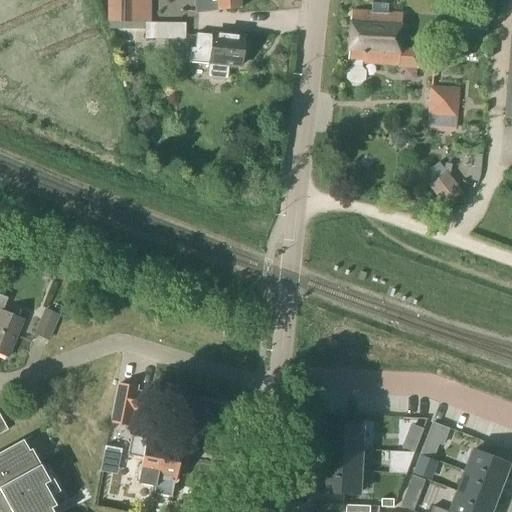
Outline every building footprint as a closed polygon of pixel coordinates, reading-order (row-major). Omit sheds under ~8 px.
[(138,0),(106,0),(106,23),(138,23),(138,0)] [(192,0),(194,14),(217,11),(241,9),(239,0),(192,0)] [(351,12),(350,25),(370,26),(370,37),(385,38),(385,42),(389,42),(389,38),(400,38),(401,15),(386,14),(387,5),(371,3),(370,13),(351,12)] [(485,43),(486,24),(445,22),(445,34),(471,35),(471,42),(485,43)] [(144,23),(144,24),(144,40),(184,40),(184,24),(150,24),(150,23),(144,23)] [(346,71),(346,79),(351,84),(359,85),(364,81),(365,72),(361,68),(361,63),(398,66),(418,67),(418,50),(399,49),(400,38),(389,38),(389,42),(385,42),(385,38),(370,37),(370,26),(350,25),(348,63),(351,63),(351,67),(346,71)] [(213,36),(195,34),(194,49),(189,49),(188,63),(207,64),(206,78),(226,80),(228,65),(241,67),(242,53),(245,52),(246,44),(244,43),(244,38),(213,35),(213,36)] [(459,117),(461,85),(429,83),(427,116),(459,117)] [(448,210),(455,204),(453,201),(462,194),(445,172),(429,185),(427,186),(444,208),(446,207),(448,210)] [(62,282),(67,268),(58,265),(53,279),(62,282)] [(362,282),(365,275),(359,273),(357,280),(362,282)] [(0,294),(0,354),(8,357),(23,320),(2,311),(7,298),(0,294)] [(48,342),(58,316),(43,310),(33,336),(48,342)] [(63,369),(50,374),(54,384),(40,390),(45,404),(37,407),(45,428),(92,410),(77,370),(65,375),(63,369)] [(135,389),(118,387),(111,427),(128,429),(128,426),(144,428),(149,398),(134,395),(135,389)] [(416,423),(412,434),(419,437),(424,426),(416,423)] [(432,423),(429,431),(440,435),(443,428),(432,423)] [(322,426),(321,449),(360,451),(361,428),(322,426)] [(184,466),(179,463),(182,447),(131,438),(127,458),(141,460),(137,485),(154,488),(152,496),(170,499),(174,482),(176,482),(176,479),(182,477),(184,466)] [(0,511),(52,511),(50,509),(55,506),(43,485),(49,482),(31,450),(28,452),(22,441),(0,453),(0,511)] [(321,449),(320,471),(359,473),(360,451),(321,449)] [(471,451),(463,473),(499,487),(508,466),(471,451)] [(402,461),(397,472),(405,475),(409,464),(402,461)] [(416,464),(411,475),(419,478),(423,467),(416,464)] [(320,471),(319,493),(357,495),(359,473),(320,471)] [(463,473),(455,493),(492,507),(499,487),(463,473)] [(455,493),(447,511),(489,511),(492,507),(455,493)] [(380,500),(379,508),(392,509),(392,500),(380,500)]
